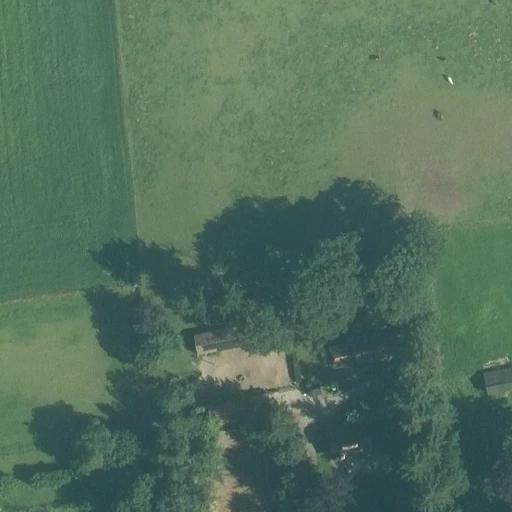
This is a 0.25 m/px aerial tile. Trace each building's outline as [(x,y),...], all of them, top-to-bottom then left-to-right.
[(195,334),(198,356),(240,347),(236,326),(195,334)] [(402,357),(397,333),(329,345),(334,371),(402,357)] [(511,370),(484,376),(488,396),(511,391),(511,370)] [(272,415),(268,396),(209,407),(212,425),(272,415)] [(367,426),(332,433),(336,457),(344,456),(344,458),(373,453),(371,445),(388,442),(383,417),(366,421),(367,426)]
